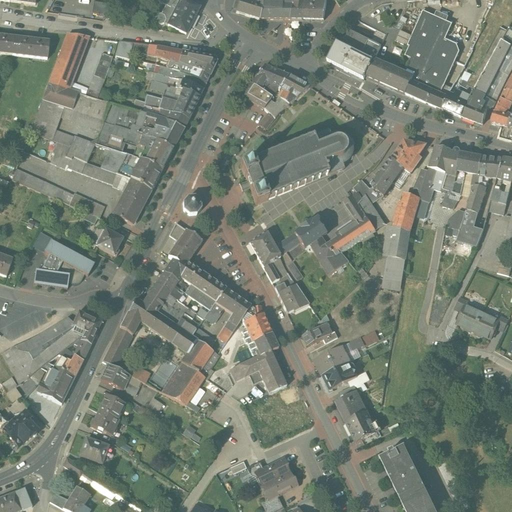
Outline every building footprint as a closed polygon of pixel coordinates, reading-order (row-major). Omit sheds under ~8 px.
[(189,4),(181,0),(180,0),(181,0),(179,0),(163,0),(162,4),(169,8),(165,17),(161,15),(157,16),(155,20),(156,24),(160,26),(164,24),(168,26),(186,35),(189,28),(190,28),(196,17),(195,16),(199,9),(189,4)] [(256,0),(256,3),(245,1),(244,0),(236,0),(234,9),(237,10),(236,14),(259,20),(262,5),(263,0),(256,0)] [(293,0),(263,0),(262,5),(259,20),(290,20),(293,0)] [(293,0),(290,20),(303,21),(306,0),(293,0)] [(326,2),(310,0),(306,0),(303,21),(324,21),(326,2)] [(106,4),(94,2),(92,14),(104,16),(106,4)] [(115,6),(106,4),(104,16),(104,19),(112,20),(115,6)] [(452,25),(423,12),(407,47),(409,48),(405,58),(410,60),(405,71),(416,76),(412,84),(440,96),(459,53),(456,46),(445,41),(452,25)] [(378,24),(382,22),(389,18),(386,13),(375,18),(378,24)] [(389,18),(382,22),(385,27),(396,21),(393,16),(389,18)] [(358,36),(349,32),(349,33),(348,32),(340,47),(337,45),(327,64),(363,82),(372,63),(383,42),(373,36),(356,28),(355,31),(359,34),(358,36)] [(500,28),(475,76),(481,79),(505,37),(504,36),(506,32),(500,28)] [(376,31),(373,36),(383,42),(386,36),(376,31)] [(473,94),(484,99),(509,49),(511,50),(511,56),(502,74),(505,75),(501,83),(505,85),(511,72),(511,33),(508,31),(505,37),(481,79),(473,94)] [(400,32),(398,37),(408,42),(411,36),(400,32)] [(14,38),(0,36),(0,55),(12,56),(14,38)] [(87,39),(67,36),(48,86),(67,92),(87,39)] [(398,37),(395,43),(406,48),(408,42),(398,37)] [(49,43),(14,38),(12,56),(46,61),(49,43)] [(132,44),(120,43),(115,57),(130,60),(131,54),(130,54),(132,44)] [(157,48),(143,46),(132,44),(130,54),(131,54),(155,58),(157,48)] [(165,50),(157,48),(155,58),(163,61),(165,50)] [(209,77),(193,70),(179,64),(182,53),(165,50),(163,61),(169,63),(167,69),(174,71),(189,76),(190,77),(206,84),(209,77)] [(214,59),(182,53),(179,64),(193,70),(209,77),(216,62),(214,59)] [(102,54),(94,77),(105,81),(111,64),(113,58),(102,54)] [(403,74),(383,65),(382,67),(372,63),(365,78),(406,95),(411,84),(413,81),(402,76),(403,74)] [(251,86),(271,100),(274,97),(288,77),(264,67),(251,86)] [(206,84),(190,77),(189,76),(174,71),(171,79),(178,81),(187,84),(202,91),(206,84)] [(153,83),(165,86),(167,81),(168,81),(169,78),(156,74),(153,83)] [(468,84),(459,80),(457,83),(448,99),(448,100),(443,111),(460,118),(473,94),(481,79),(475,76),(473,74),(468,84)] [(105,81),(94,77),(86,98),(97,101),(105,81)] [(288,77),(274,97),(277,99),(275,101),(278,103),(275,107),(269,116),(275,121),(279,115),(297,100),(308,88),(288,77)] [(202,91),(187,84),(178,81),(176,89),(183,91),(199,98),(202,91)] [(153,83),(152,82),(144,107),(159,111),(161,104),(166,87),(165,86),(153,83)] [(412,84),(411,84),(406,95),(443,111),(448,100),(440,97),(441,97),(440,96),(412,84)] [(67,92),(48,86),(42,102),(63,109),(68,92),(67,92)] [(271,100),(251,86),(244,96),(264,110),(270,103),(271,100)] [(183,91),(173,115),(188,121),(199,98),(183,91)] [(511,93),(505,91),(490,124),(507,129),(511,119),(506,116),(511,102),(511,93)] [(71,112),(77,95),(68,92),(63,109),(71,112)] [(484,99),(473,94),(460,118),(481,126),(482,126),(487,113),(487,112),(482,110),(483,109),(484,108),(484,107),(484,105),(481,104),(484,99)] [(86,98),(77,95),(71,112),(104,122),(103,125),(114,128),(118,115),(120,108),(97,101),(86,98)] [(63,109),(42,102),(30,134),(56,144),(52,153),(55,154),(59,156),(64,147),(69,149),(65,158),(65,159),(71,162),(72,159),(86,165),(95,146),(110,152),(126,157),(144,163),(149,155),(136,148),(119,142),(117,147),(97,140),(100,132),(103,125),(104,122),(71,112),(63,109)] [(269,116),(275,107),(270,103),(264,110),(268,115),(259,127),(265,131),(275,121),(269,116)] [(162,130),(166,122),(159,120),(142,115),(120,108),(118,115),(142,123),(143,123),(162,130)] [(173,115),(171,114),(170,115),(161,112),(159,120),(166,122),(184,130),(188,121),(173,115)] [(184,130),(166,122),(162,130),(158,137),(139,130),(138,137),(140,138),(156,142),(173,150),(184,130)] [(114,128),(103,125),(101,132),(100,132),(97,140),(117,147),(119,142),(136,148),(149,155),(153,148),(138,143),(140,138),(138,137),(122,131),(114,128)] [(348,162),(351,156),(351,149),(352,149),(351,146),(350,143),(349,144),(348,142),(342,138),(336,136),(330,138),(328,133),(240,168),(244,180),(245,179),(247,184),(239,187),(242,194),(250,191),(252,195),(251,195),(256,207),(343,171),(342,166),(345,164),(348,162)] [(173,150),(156,142),(140,138),(138,143),(153,148),(149,155),(144,163),(159,170),(158,171),(161,172),(173,150)] [(426,147),(404,143),(391,161),(380,175),(379,174),(376,178),(377,180),(372,187),(372,190),(383,198),(393,185),(397,182),(399,179),(404,182),(409,174),(410,175),(421,160),(418,158),(426,147)] [(460,154),(435,149),(429,170),(427,174),(420,196),(430,198),(433,190),(441,192),(442,191),(446,192),(452,194),(455,176),(460,154)] [(126,157),(110,152),(100,170),(115,176),(126,157)] [(59,156),(55,154),(50,164),(65,171),(66,169),(67,170),(71,162),(65,159),(65,158),(59,156)] [(481,158),(460,154),(455,176),(456,176),(457,173),(466,174),(479,177),(481,158)] [(144,163),(126,157),(115,176),(116,176),(130,181),(133,182),(151,192),(161,172),(158,171),(159,170),(144,163)] [(503,161),(481,158),(479,177),(479,179),(483,179),(497,181),(503,161)] [(86,165),(72,159),(71,162),(67,170),(82,175),(86,165)] [(511,162),(503,161),(497,181),(494,192),(499,193),(501,183),(511,185),(511,180),(511,162)] [(100,170),(86,165),(82,175),(112,186),(116,176),(100,170)] [(43,182),(16,171),(12,182),(38,193),(43,182)] [(422,171),(411,197),(419,201),(420,196),(427,174),(422,171)] [(461,197),(466,174),(457,173),(456,176),(455,176),(452,194),(461,197)] [(478,188),(474,187),(460,232),(470,235),(471,230),(475,215),(477,215),(486,186),(482,185),(483,179),(479,179),(478,188)] [(151,192),(133,182),(130,181),(114,211),(117,212),(115,217),(132,227),(151,192)] [(54,187),(43,182),(38,193),(49,198),(54,187)] [(383,198),(372,190),(369,190),(362,182),(353,190),(358,195),(363,200),(365,198),(371,206),(383,198)] [(16,188),(11,186),(3,203),(0,201),(0,215),(6,204),(8,205),(16,188)] [(73,196),(54,187),(49,198),(69,206),(73,196)] [(452,194),(446,192),(442,205),(442,208),(449,209),(452,194)] [(499,193),(494,192),(488,212),(503,216),(508,196),(499,193)] [(73,196),(69,206),(85,214),(97,219),(100,220),(105,208),(74,195),(73,196)] [(356,224),(336,237),(338,240),(327,248),(326,249),(335,259),(342,255),(375,233),(359,207),(358,207),(362,201),(358,195),(343,204),(356,224)] [(424,218),(430,198),(420,196),(419,201),(414,216),(424,218)] [(408,205),(401,203),(393,229),(409,234),(414,216),(419,201),(411,197),(408,205)] [(188,199),(183,204),(183,212),(189,216),(196,216),(202,210),(201,203),(195,198),(188,199)] [(511,212),(500,263),(507,264),(511,245),(511,212)] [(97,219),(85,214),(82,220),(94,226),(97,219)] [(310,223),(298,230),(299,232),(274,249),(280,258),(299,245),(303,250),(309,247),(329,277),(349,264),(342,255),(335,259),(326,249),(327,248),(321,239),(327,235),(317,220),(311,224),(310,223)] [(201,243),(176,225),(170,237),(178,244),(168,259),(172,262),(183,269),(187,264),(201,243)] [(409,234),(393,229),(389,259),(405,261),(409,234)] [(482,234),(471,230),(470,235),(460,232),(456,243),(476,248),(482,237),(482,234)] [(106,232),(97,248),(115,257),(117,257),(118,253),(118,251),(116,249),(122,240),(106,232)] [(265,235),(249,246),(263,269),(280,258),(274,249),(265,235)] [(94,265),(50,242),(44,254),(49,257),(41,273),(35,272),(33,286),(67,291),(68,285),(75,286),(79,285),(81,283),(85,276),(88,278),(94,265)] [(12,262),(0,257),(0,276),(6,279),(12,262)] [(279,281),(288,276),(280,258),(263,269),(272,285),(279,281)] [(406,263),(388,261),(383,292),(401,295),(406,263)] [(183,269),(172,262),(163,275),(178,284),(174,288),(177,290),(182,281),(180,280),(179,278),(180,272),(183,269)] [(511,266),(507,264),(500,263),(497,274),(508,277),(511,266)] [(225,290),(187,264),(183,269),(180,272),(179,278),(180,280),(182,281),(190,286),(216,304),(225,290)] [(178,284),(163,275),(156,286),(170,295),(172,291),(176,294),(172,300),(182,306),(188,297),(184,295),(177,290),(174,288),(178,284)] [(279,281),(282,286),(283,285),(286,291),(296,286),(288,276),(279,281)] [(296,286),(286,291),(283,285),(282,286),(274,289),(287,315),(293,312),(293,314),(294,313),(293,310),(307,303),(296,286)] [(170,295),(156,286),(142,305),(156,315),(170,295)] [(216,304),(190,286),(184,295),(188,297),(209,312),(215,305),(216,304)] [(242,302),(225,290),(216,304),(215,305),(224,312),(232,317),(242,302)] [(465,307),(466,308),(467,303),(459,300),(454,311),(462,314),(465,307)] [(180,331),(135,301),(128,315),(139,323),(187,355),(196,342),(191,339),(180,331)] [(232,317),(220,334),(229,340),(241,321),(250,308),(242,302),(232,317)] [(224,312),(215,305),(209,312),(204,321),(212,326),(215,324),(224,312)] [(466,308),(465,307),(462,314),(457,325),(465,329),(465,332),(470,334),(473,333),(482,314),(474,310),(474,311),(466,308)] [(271,335),(262,316),(255,320),(255,318),(254,310),(250,308),(241,321),(246,331),(252,344),(254,344),(271,335)] [(102,324),(78,313),(73,325),(69,334),(92,343),(102,324)] [(490,318),(482,314),(473,333),(474,334),(475,336),(480,338),(482,337),(490,341),(495,330),(499,323),(498,322),(490,319),(490,318)] [(128,315),(102,363),(107,366),(115,370),(139,323),(128,315)] [(197,331),(204,321),(196,316),(192,321),(184,316),(180,322),(184,325),(180,331),(191,339),(197,331)] [(498,322),(499,323),(495,330),(503,334),(509,322),(500,318),(498,322)] [(68,320),(32,341),(12,350),(28,381),(30,379),(41,370),(48,364),(78,341),(83,343),(90,346),(92,343),(69,334),(73,325),(68,320)] [(325,327),(302,338),(307,348),(323,340),(330,337),(330,336),(325,327)] [(204,335),(197,331),(191,339),(196,342),(209,351),(214,343),(214,342),(204,335)] [(247,344),(254,360),(257,359),(255,354),(258,353),(254,344),(252,344),(246,331),(241,333),(244,338),(242,339),(245,345),(247,344)] [(374,332),(349,344),(353,352),(364,346),(365,348),(379,342),(374,332)] [(330,337),(323,340),(325,346),(337,339),(334,334),(330,336),(330,337)] [(278,350),(271,335),(254,344),(258,353),(261,358),(270,354),(278,350)] [(209,351),(196,342),(187,355),(181,364),(182,365),(204,380),(219,357),(209,351)] [(83,343),(80,349),(78,348),(74,355),(76,356),(75,359),(83,362),(90,346),(83,343)] [(341,348),(315,362),(322,377),(349,364),(341,348)] [(286,389),(270,354),(261,358),(258,353),(255,354),(257,359),(254,360),(229,372),(235,385),(249,378),(253,387),(262,383),(269,397),(286,389)] [(75,359),(74,358),(71,365),(61,358),(54,368),(75,379),(83,362),(75,359)] [(125,361),(119,372),(129,378),(140,383),(144,386),(150,374),(125,361)] [(349,364),(322,377),(330,392),(347,384),(357,379),(357,378),(349,363),(349,364)] [(54,368),(48,364),(41,370),(48,374),(49,373),(51,375),(45,388),(41,386),(37,394),(61,406),(75,379),(54,368)] [(204,380),(182,365),(161,395),(185,407),(204,380)] [(115,370),(107,366),(100,382),(122,393),(122,392),(129,378),(119,372),(115,370)] [(357,379),(347,384),(350,389),(353,387),(354,387),(356,388),(363,385),(360,377),(357,378),(357,379)] [(129,378),(122,392),(135,398),(139,390),(137,389),(140,383),(129,378)] [(22,386),(15,391),(20,399),(23,402),(35,389),(36,386),(30,379),(28,381),(22,386)] [(350,389),(343,392),(346,398),(353,395),(357,394),(353,387),(350,389)] [(7,396),(0,400),(0,410),(11,404),(20,399),(15,391),(7,396)] [(353,395),(346,398),(335,404),(346,424),(363,416),(355,400),(356,400),(353,395)] [(125,406),(106,397),(99,412),(117,421),(125,406)] [(163,406),(153,400),(146,411),(156,418),(163,406)] [(132,402),(128,408),(138,414),(141,409),(132,402)] [(117,421),(99,412),(94,422),(93,421),(91,427),(90,427),(111,437),(112,436),(113,436),(116,430),(115,430),(119,422),(117,421)] [(25,414),(15,423),(14,421),(8,426),(2,421),(0,422),(0,431),(2,434),(3,432),(13,443),(14,442),(19,447),(23,443),(24,444),(32,438),(34,438),(36,436),(36,434),(37,432),(27,422),(30,419),(25,414)] [(363,416),(346,424),(356,445),(362,442),(379,434),(374,425),(373,426),(367,414),(363,416)] [(379,434),(362,442),(365,447),(381,438),(379,434)] [(107,450),(85,442),(79,458),(101,466),(107,450)] [(380,459),(397,493),(420,481),(404,447),(394,452),(393,449),(388,451),(389,455),(380,459)] [(85,472),(66,459),(63,469),(80,479),(85,472)] [(263,470),(256,474),(256,475),(263,488),(289,475),(286,468),(287,465),(285,461),(283,460),(263,470)] [(256,475),(256,474),(263,470),(260,464),(247,470),(251,477),(256,475)] [(140,511),(143,509),(85,472),(80,479),(79,480),(106,498),(104,500),(109,504),(109,505),(119,511),(140,511)] [(289,475),(263,488),(269,501),(269,502),(278,498),(297,488),(297,486),(296,482),(292,481),(289,475)] [(435,511),(420,481),(397,493),(405,511),(436,511),(437,511),(435,511)] [(14,494),(14,495),(21,511),(31,509),(25,490),(14,494)] [(89,498),(75,490),(68,502),(62,511),(63,511),(89,511),(83,508),(89,498)] [(21,511),(14,495),(0,500),(0,511),(21,511)] [(62,511),(68,502),(53,495),(50,504),(62,511)] [(281,503),(278,498),(269,502),(269,501),(261,505),(264,511),(281,503)] [(280,511),(284,510),(281,503),(264,511),(265,511),(280,511)]
